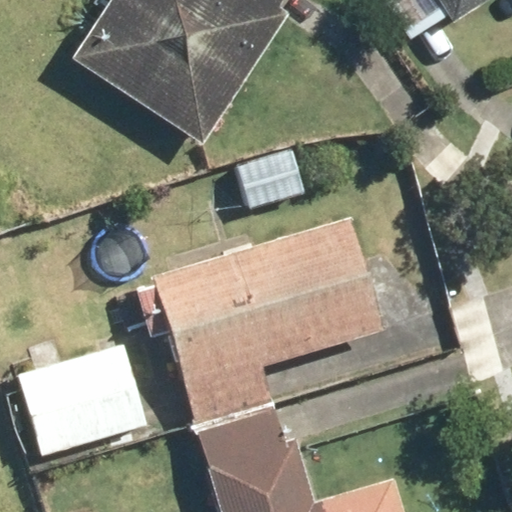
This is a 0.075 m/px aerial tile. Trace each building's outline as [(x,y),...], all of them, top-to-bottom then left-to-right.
[(95,0),(59,58),(119,96),(114,104),(198,154),(290,0),(95,0)] [(450,0),(462,15),(480,0),(450,0)] [(292,153),(232,168),(243,211),(302,196),(292,153)] [(344,220),(138,277),(169,386),(181,383),(190,415),(268,393),(260,361),(375,329),(344,220)] [(133,419),(112,343),(6,372),(27,448),(133,419)] [(329,511),(326,499),(314,502),(290,414),(199,440),(219,511),(329,511)]
